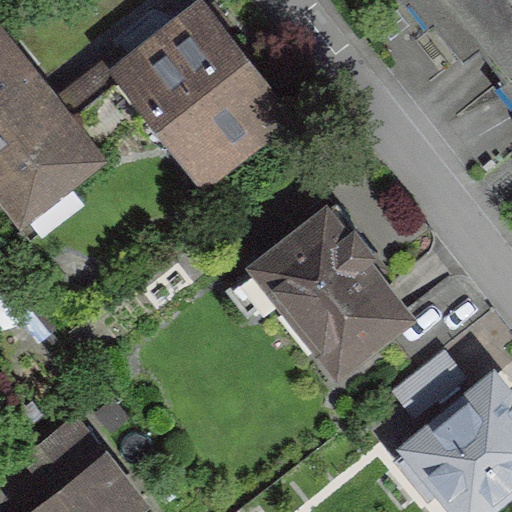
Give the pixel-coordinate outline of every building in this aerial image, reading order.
[(511,0),(408,0),(459,67),(488,45),(511,76),(511,0)] [(203,4),(113,69),(207,196),(296,130),(203,4)] [(0,29),(0,200),(24,230),(108,162),(0,29)] [(331,204),(251,268),(337,376),(417,312),(331,204)] [(417,409),(469,380),(452,349),(400,377),(417,409)] [(511,390),(497,374),(406,452),(458,511),(500,511),(511,502),(511,390)] [(158,511),(109,447),(24,511),(158,511)]
